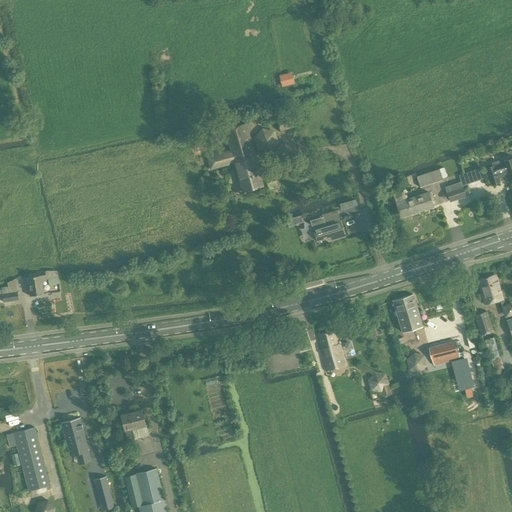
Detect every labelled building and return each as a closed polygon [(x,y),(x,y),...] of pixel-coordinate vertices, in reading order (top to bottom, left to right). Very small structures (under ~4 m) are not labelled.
[(302,122),(298,109),(276,115),(281,129),(290,126),(302,122)] [(207,157),(209,164),(211,169),(234,163),(242,191),(263,185),(246,124),(225,130),(231,150),(207,157)] [(259,150),(270,152),(278,143),(274,131),(262,128),(255,139),(259,150)] [(511,158),(503,162),(502,159),(491,163),(493,167),(487,169),(492,185),(500,182),(499,178),(504,177),(503,175),(504,173),(506,173),(509,182),(511,180),(511,158)] [(463,175),(466,182),(485,175),(483,168),(463,175)] [(431,172),(416,177),(420,188),(435,183),(443,180),(443,178),(440,169),(431,172)] [(266,178),(269,190),(278,188),(275,176),(266,178)] [(463,187),(447,192),(450,201),(465,196),(463,187)] [(401,218),(410,215),(433,207),(428,192),(406,200),(403,191),(393,194),(396,203),(401,218)] [(329,238),(330,241),(345,237),(337,211),(322,215),(325,224),(313,228),(317,242),(329,238)] [(58,283),(57,271),(46,273),(47,275),(27,278),(30,296),(44,294),(42,281),(49,280),(50,284),(58,283)] [(486,305),(503,300),(495,275),(478,280),(486,305)] [(16,280),(13,280),(8,281),(9,286),(9,287),(2,288),(4,302),(18,299),(17,290),(16,287),(17,287),(16,280)] [(402,331),(422,325),(413,295),(393,301),(402,331)] [(486,312),(475,315),(481,334),(492,331),(486,312)] [(328,370),(346,365),(340,344),(338,345),(334,330),(318,335),(328,370)] [(430,348),(434,365),(459,359),(455,341),(430,348)] [(414,352),(407,360),(409,370),(419,373),(427,366),(424,355),(414,352)] [(372,389),(381,391),(383,397),(391,394),(388,384),(385,374),(376,372),(369,380),(372,389)] [(124,423),(129,440),(135,439),(133,428),(146,425),(142,410),(122,415),(124,423)] [(80,417),(61,422),(70,456),(89,451),(88,448),(83,449),(81,440),(85,439),(80,417)] [(35,427),(14,433),(17,445),(18,446),(29,491),(50,485),(35,427)] [(136,474),(143,505),(164,500),(157,469),(136,474)] [(106,476),(94,479),(100,500),(111,497),(106,476)] [(38,503),(35,511),(53,511),(55,507),(48,500),(38,503)] [(139,511),(166,511),(164,500),(138,506),(139,511)]
